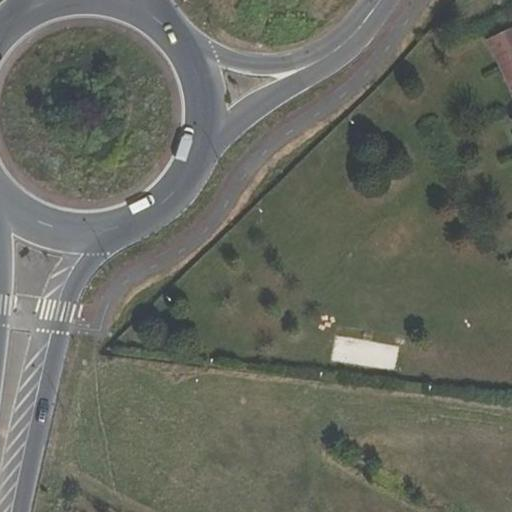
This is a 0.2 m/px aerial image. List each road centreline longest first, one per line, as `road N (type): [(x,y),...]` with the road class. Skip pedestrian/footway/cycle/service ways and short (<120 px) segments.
road 1 (primary): [(21,511),(64,312),(92,254),(114,233)]
road 2 (tertiary): [(204,148),(326,57)]
road 3 (tertiary): [(326,57),(272,70),(192,56)]
road 4 (primary): [(114,233),(161,211),(204,148)]
road 5 (primary): [(0,198),(62,233),(114,233)]
